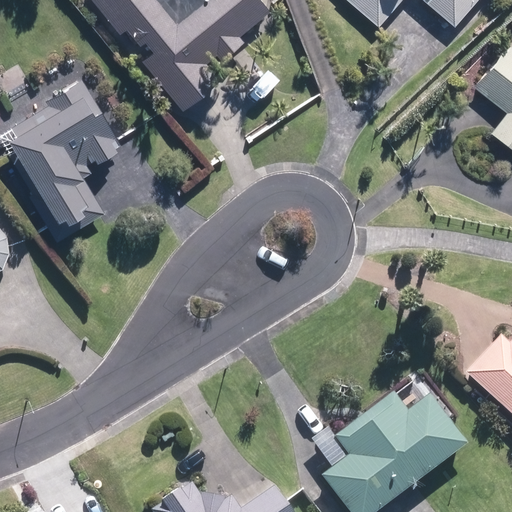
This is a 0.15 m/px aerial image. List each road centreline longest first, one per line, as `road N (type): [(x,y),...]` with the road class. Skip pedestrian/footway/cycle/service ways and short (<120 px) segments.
road 1 (residential): [(133,378),(181,275),(273,197),(320,200),(334,233),(331,252),(310,278),(236,323)]
road 2 (residential): [(133,378),(0,455)]
